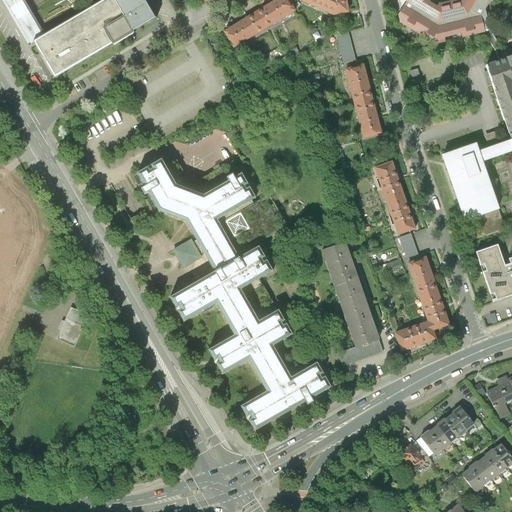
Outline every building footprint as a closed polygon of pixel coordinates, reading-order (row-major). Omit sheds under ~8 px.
[(3,0),(22,30),(30,44),(33,42),(42,56),(42,58),(43,57),(46,63),(52,74),(55,79),(56,78),(55,77),(112,44),(113,46),(134,34),(133,32),(155,19),(155,20),(156,19),(147,4),(146,4),(144,1),(144,0),(3,0)] [(287,0),(277,0),(270,4),(255,14),(264,29),(294,11),(288,0),(287,0)] [(302,0),(303,2),(316,7),(317,7),(321,9),(333,14),(348,11),(345,0),(302,0)] [(396,0),(403,24),(436,44),(445,42),(444,38),(461,34),(462,38),(483,33),(495,52),(498,62),(505,60),(502,50),(490,30),(485,10),(490,2),(498,0),(396,0)] [(264,29),(255,14),(239,23),(224,32),(234,47),(264,29)] [(335,37),(343,69),(357,65),(349,33),(335,37)] [(443,156),(471,240),(504,229),(482,162),(511,151),(511,57),(505,60),(498,62),(486,66),(498,101),(511,141),(499,146),(496,138),(492,139),(488,141),(490,149),(478,153),(475,145),(443,156)] [(357,65),(343,69),(363,141),(383,136),(378,118),(369,82),(364,64),(357,65)] [(418,70),(411,72),(414,82),(420,80),(418,70)] [(176,159),(165,166),(176,185),(203,196),(241,173),(255,197),(261,194),(240,157),(196,183),(187,179),(176,159)] [(255,432),(331,388),(323,375),(316,363),(307,368),(291,377),(273,346),(288,337),(292,335),(278,310),(276,311),(259,321),(241,290),(259,280),(273,272),(259,247),(255,249),(240,258),(238,255),(219,223),(217,220),(251,200),(255,198),(255,197),(241,173),(203,196),(176,185),(165,166),(161,159),(136,173),(159,211),(186,222),(196,241),(200,247),(204,254),(206,257),(215,273),(197,283),(170,299),(184,323),(216,304),(234,335),(208,350),(214,361),(222,375),(249,360),(267,391),(240,407),(255,432)] [(392,162),(374,168),(386,202),(403,196),(397,179),(392,162)] [(253,247),(288,227),(269,195),(253,204),(219,223),(238,255),(253,247)] [(403,196),(386,202),(398,235),(415,229),(409,212),(403,196)] [(251,200),(217,220),(219,223),(253,204),(251,200)] [(410,234),(399,238),(407,261),(418,257),(410,234)] [(191,239),(173,250),(183,269),(202,258),(200,256),(204,254),(196,241),(193,243),(191,239)] [(344,244),(322,252),(333,284),(356,276),(350,260),(344,244)] [(497,246),(477,254),(481,265),(484,263),(487,271),(483,273),(487,284),(490,294),(495,292),(498,300),(511,294),(511,289),(511,287),(511,258),(509,259),(511,265),(505,267),(497,246)] [(253,247),(238,255),(240,258),(255,249),(253,247)] [(425,258),(408,264),(420,298),(437,292),(431,275),(425,258)] [(356,276),(333,284),(344,316),(367,308),(364,299),(356,276)] [(259,280),(241,290),(259,321),(276,311),(273,305),(275,304),(264,285),(262,286),(259,280)] [(437,292),(420,298),(428,322),(429,322),(432,331),(448,325),(443,308),(437,292)] [(367,308),(344,316),(355,348),(378,340),(370,316),(367,308)] [(87,316),(71,309),(58,339),(74,346),(87,316)] [(428,322),(395,334),(401,351),(418,345),(435,339),(432,331),(429,322),(428,322)] [(288,337),(273,346),(291,377),(307,368),(288,337)] [(382,352),(378,340),(355,348),(336,354),(343,366),(382,352)] [(511,410),(511,375),(484,389),(498,418),(511,410)] [(459,409),(451,415),(467,435),(474,429),(459,409)] [(451,415),(444,422),(459,441),(467,435),(451,415)] [(444,422),(436,428),(451,447),(459,441),(444,422)] [(436,428),(428,434),(443,453),(451,447),(436,428)] [(428,434),(420,440),(436,459),(443,453),(428,434)] [(428,463),(413,443),(396,456),(410,476),(428,463)] [(511,460),(501,446),(493,453),(509,473),(511,470),(511,460)] [(493,453),(485,459),(501,479),(509,473),(493,453)] [(485,459),(477,465),(493,485),(501,479),(485,459)] [(477,465),(469,471),(485,491),(493,485),(477,465)] [(469,471),(461,478),(477,498),(485,491),(469,471)]
